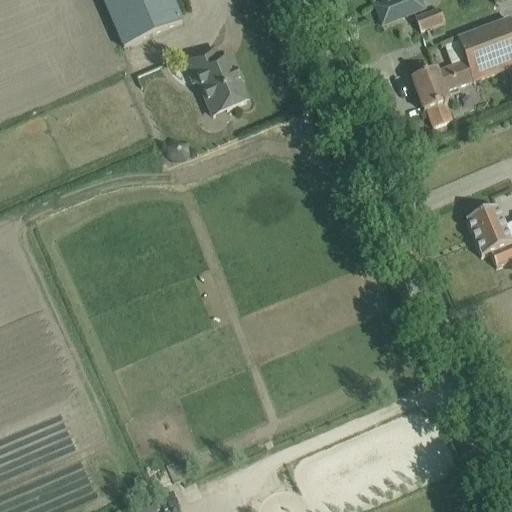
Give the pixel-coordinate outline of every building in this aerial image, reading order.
[(182,25),(171,0),(101,0),(123,50),(182,25)] [(424,12),(419,0),(396,0),(374,8),(382,28),(424,12)] [(507,0),(492,0),(496,9),(509,4),(507,0)] [(443,27),(438,13),(414,23),(419,36),(443,27)] [(436,73),(411,82),(423,114),(426,113),(432,131),(451,124),(444,107),(447,106),(444,95),(472,85),(473,86),(511,72),(511,48),(465,65),(467,71),(441,80),(440,75),(437,76),(436,73)] [(246,105),(233,76),(236,75),(230,61),(219,66),(212,50),(182,64),(192,86),(197,84),(213,120),(246,105)] [(490,256),(496,271),(511,264),(511,234),(508,236),(497,210),(488,214),(486,210),(473,216),(475,219),(465,223),(481,260),(490,256)]
